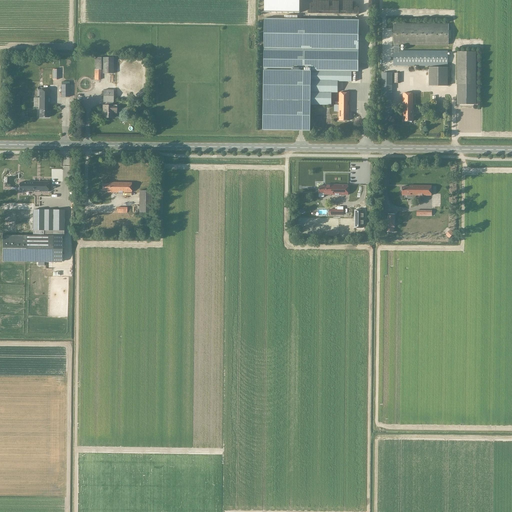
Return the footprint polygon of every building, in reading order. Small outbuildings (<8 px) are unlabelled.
[(264,0),(264,12),(300,12),(299,0),(264,0)] [(310,105),(331,105),(331,81),(351,81),(351,71),(358,72),(359,20),(264,19),(263,130),(310,131),(310,105)] [(451,30),(449,30),(449,24),(394,24),(393,49),(393,65),(447,66),(447,52),(399,51),(399,45),(448,45),(449,38),(451,38),(451,30)] [(476,85),(475,85),(476,53),(457,53),(457,85),(457,104),(476,104),(476,85)] [(116,58),(113,57),(94,57),(94,80),(100,80),(100,70),(103,70),(103,74),(115,74),(116,58)] [(380,67),(388,72),(391,66),(383,62),(380,67)] [(429,68),(429,86),(447,86),(447,68),(429,68)] [(392,100),(392,73),(381,73),(381,100),(392,100)] [(70,97),(70,85),(61,85),(61,97),(70,97)] [(49,117),(49,89),(39,89),(39,117),(49,117)] [(112,102),(113,102),(113,90),(103,90),(103,102),(108,102),(108,106),(103,106),(103,118),(113,118),(113,111),(116,111),(116,106),(112,106),(112,102)] [(349,121),(349,93),(339,92),(339,121),(349,121)] [(413,122),(413,94),(403,93),(403,121),(413,122)] [(48,192),(48,182),(26,181),(26,183),(19,183),(19,190),(24,190),(24,191),(48,192)] [(131,183),(109,182),(109,184),(102,184),(102,191),(107,191),(107,192),(131,193),(131,183)] [(348,195),(348,185),(326,185),(326,186),(319,186),(319,193),(324,193),(324,195),(348,195)] [(431,196),(431,186),(409,185),(409,187),(402,187),(402,194),(407,194),(407,198),(408,198),(413,198),(416,196),(416,195),(431,196)] [(139,213),(152,213),(152,191),(139,191),(139,213)] [(33,230),(33,236),(3,236),(3,261),(62,262),(62,237),(64,237),(64,230),(64,210),(33,210),(33,230)] [(394,232),(395,214),(387,214),(386,232),(394,232)] [(65,288),(66,277),(63,277),(64,269),(61,269),(61,273),(55,273),(54,280),(58,280),(57,288),(65,288)]
